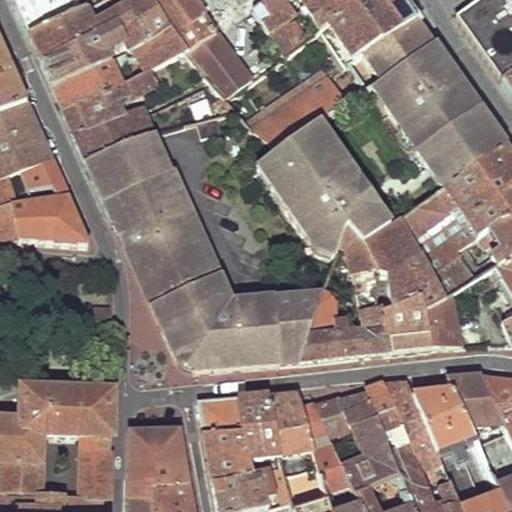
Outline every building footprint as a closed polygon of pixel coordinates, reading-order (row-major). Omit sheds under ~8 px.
[(11,0),(18,14),(28,39),(84,13),(77,0),(11,0)] [(182,53),(220,36),(238,23),(229,12),(211,25),(192,0),(157,0),(149,5),(156,15),(172,38),(182,53)] [(274,0),(256,11),(272,36),(291,23),(298,18),(285,0),(274,0)] [(301,0),(307,9),(320,0),(301,0)] [(320,0),(307,9),(303,12),(320,36),(369,0),(320,0)] [(369,0),(320,36),(344,72),(362,59),(415,23),(401,4),(398,0),(369,0)] [(511,0),(489,0),(456,21),(499,85),(511,102),(511,0)] [(84,13),(28,39),(35,52),(41,65),(156,15),(149,5),(148,3),(93,28),(84,13)] [(156,15),(41,65),(47,78),(52,90),(110,66),(105,56),(123,48),(128,58),(140,53),(172,38),(156,15)] [(272,36),(287,60),(306,45),(291,23),(272,36)] [(415,23),(362,59),(379,88),(432,48),(424,37),(415,23)] [(181,54),(225,106),(255,84),(220,36),(182,53),(181,54)] [(140,53),(148,70),(181,54),(182,53),(172,38),(140,53)] [(445,196),(507,154),(489,129),(451,75),(432,48),(379,88),(370,94),(445,196)] [(0,120),(25,111),(0,53),(0,120)] [(110,66),(52,90),(57,99),(60,107),(116,82),(110,66)] [(148,73),(63,113),(69,127),(74,141),(121,118),(116,105),(154,83),(148,73)] [(247,127),(252,132),(329,83),(322,76),(247,127)] [(252,132),(275,155),(316,129),(347,110),(329,83),(252,132)] [(30,120),(25,111),(0,120),(0,187),(51,168),(30,120)] [(144,115),(77,147),(82,157),(86,166),(152,140),(155,139),(144,115)] [(214,118),(196,123),(201,137),(218,133),(214,118)] [(275,155),(254,169),(313,254),(334,262),(335,257),(340,243),(350,240),(362,251),(389,233),(316,129),(275,155)] [(152,140),(86,166),(130,266),(173,363),(181,381),(185,380),(192,379),(299,368),(321,298),(230,309),(171,175),(168,177),(152,140)] [(487,237),(511,219),(511,161),(507,154),(445,196),(476,243),(487,237)] [(33,209),(67,203),(59,186),(51,168),(0,187),(0,217),(16,213),(8,191),(22,186),(33,209)] [(476,243),(445,196),(389,233),(362,251),(369,283),(377,288),(422,260),(449,302),(495,274),(488,264),(478,270),(465,250),(476,243)] [(0,217),(0,245),(29,248),(85,254),(88,250),(72,213),(67,203),(33,209),(16,213),(0,217)] [(495,274),(511,262),(511,219),(487,237),(500,256),(488,264),(495,274)] [(321,298),(299,368),(345,364),(392,359),(369,283),(362,251),(350,240),(340,243),(335,257),(345,261),(361,337),(348,338),(346,327),(332,326),(330,300),(321,298)] [(369,283),(392,359),(410,357),(430,355),(423,318),(449,302),(422,260),(377,288),(369,283)] [(511,303),(511,324),(501,331),(511,350),(511,349),(511,262),(495,274),(511,303)] [(423,318),(430,355),(447,353),(461,351),(449,302),(423,318)] [(451,396),(471,434),(502,433),(480,382),(479,378),(450,380),(443,380),(451,396)] [(511,385),(507,385),(480,382),(502,433),(511,448),(511,385)] [(396,390),(388,391),(410,451),(428,499),(437,495),(447,491),(434,458),(411,401),(406,389),(396,390)] [(410,451),(388,391),(375,394),(368,396),(391,458),(410,451)] [(0,511),(108,511),(110,438),(110,407),(111,396),(23,392),(20,435),(0,434),(0,511)] [(359,511),(411,511),(406,499),(399,501),(403,511),(377,511),(372,496),(402,485),(391,458),(368,396),(341,404),(316,411),(331,441),(354,436),(365,464),(343,471),(351,491),(359,510),(359,511)] [(471,434),(451,396),(441,397),(411,401),(434,458),(475,442),(471,434)] [(291,463),(314,457),(302,415),(298,399),(282,400),(266,402),(280,458),(285,483),(292,481),(295,479),(291,463)] [(253,403),(237,404),(242,439),(246,465),(273,460),(280,458),(266,402),(253,403)] [(242,439),(237,404),(217,406),(198,408),(202,435),(203,442),(242,439)] [(314,457),(325,498),(351,491),(343,471),(331,441),(316,411),(309,413),(302,415),(314,457)] [(154,494),(189,488),(188,483),(179,436),(128,437),(129,508),(153,508),(154,494)] [(242,439),(203,442),(208,467),(212,491),(248,482),(246,465),(242,439)] [(406,499),(411,511),(433,511),(428,499),(410,451),(391,458),(402,485),(406,499)] [(285,483),(280,458),(273,460),(276,473),(272,474),(278,504),(274,505),(275,511),(291,507),(285,483)] [(292,511),(328,511),(327,506),(301,511),(292,481),(285,483),(291,507),(292,511)] [(248,482),(212,491),(215,509),(215,511),(264,511),(256,483),(248,482)] [(193,511),(193,510),(189,488),(154,494),(153,508),(153,511),(193,511)] [(511,511),(511,488),(498,495),(499,500),(504,511),(511,511)] [(440,511),(455,511),(447,491),(437,495),(443,511),(440,511)] [(466,511),(504,511),(499,500),(466,511)]
